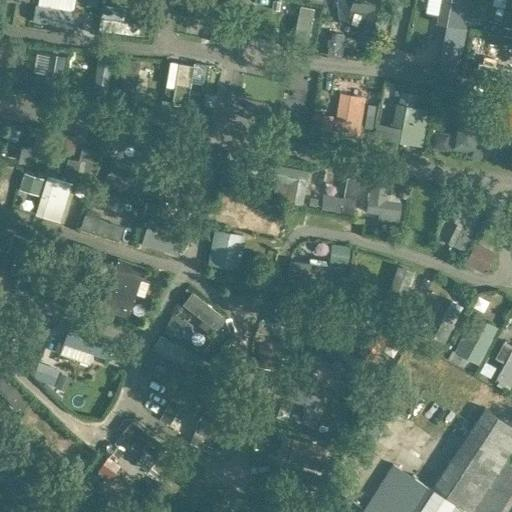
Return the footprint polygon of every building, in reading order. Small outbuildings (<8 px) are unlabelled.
[(150,0),(149,0),(147,11),(157,13),(159,1),(150,0)] [(196,0),(183,0),(181,14),(220,21),(223,5),(196,0)] [(354,0),(346,26),(350,27),(351,25),(360,28),(356,39),(378,46),(392,1),(388,0),(354,0)] [(440,0),(437,16),(454,19),(454,22),(464,24),(465,20),(464,20),(467,0),(440,0)] [(273,1),(272,9),(279,11),(280,2),(273,1)] [(35,4),(32,20),(72,28),(75,12),(73,12),(37,5),(35,4)] [(102,6),(98,29),(98,30),(141,35),(143,24),(143,23),(124,21),(125,9),(108,7),(102,6)] [(299,8),(291,47),(306,50),(314,11),(299,8)] [(496,8),(493,21),(500,23),(503,9),(496,8)] [(447,25),(441,54),(459,57),(465,28),(464,27),(447,24),(447,25)] [(511,28),(504,27),(502,35),(511,36),(511,28)] [(211,33),(210,41),(219,43),(221,35),(211,33)] [(328,39),(327,45),(330,45),(329,55),(339,57),(343,35),(332,34),(331,40),(328,39)] [(478,63),(476,75),(511,82),(511,80),(511,69),(494,66),(496,59),(483,57),(482,63),(478,63)] [(125,59),(117,103),(132,106),(139,62),(125,59)] [(97,60),(92,99),(106,102),(111,62),(97,60)] [(170,61),(166,85),(175,87),(173,97),(171,104),(186,106),(191,82),(202,84),(206,64),(193,62),(193,65),(170,61)] [(166,86),(164,94),(171,96),(173,87),(166,86)] [(377,126),(375,137),(419,145),(423,122),(425,122),(427,114),(420,112),(420,111),(413,110),(414,107),(412,107),(414,95),(400,93),(398,105),(397,104),(392,129),(377,126)] [(206,94),(204,104),(213,106),(215,95),(206,94)] [(314,115),(312,127),(329,130),(342,132),(357,135),(362,112),(355,111),(358,98),(341,95),(336,121),(331,120),(332,118),(314,115)] [(456,112),(451,148),(470,150),(469,156),(482,157),(484,141),(477,140),(479,126),(480,116),(466,114),(456,112)] [(57,133),(54,148),(74,151),(76,136),(57,133)] [(21,147),(18,162),(41,167),(48,136),(37,134),(33,149),(21,147)] [(433,135),(431,147),(444,149),(444,144),(445,139),(442,136),(433,135)] [(155,140),(148,166),(160,169),(156,186),(180,191),(186,168),(192,169),(195,157),(164,150),(166,142),(155,140)] [(3,156),(2,163),(12,165),(13,158),(3,156)] [(113,160),(105,184),(140,196),(148,172),(113,160)] [(99,165),(94,180),(100,182),(106,167),(99,165)] [(24,173),(20,188),(38,194),(43,179),(32,176),(24,173)] [(48,176),(37,213),(59,220),(66,198),(54,194),(58,179),(48,176)] [(323,194),(321,208),(353,213),(359,180),(346,178),(343,198),(323,194)] [(401,184),(399,196),(406,197),(408,185),(401,184)] [(369,199),(367,211),(380,212),(379,218),(397,220),(400,203),(384,201),(386,187),(372,185),(370,199),(369,199)] [(443,188),(441,200),(458,203),(460,191),(443,188)] [(91,193),(88,203),(98,207),(102,197),(91,193)] [(310,198),(309,205),(316,206),(317,199),(310,198)] [(458,225),(448,243),(464,251),(482,215),(463,206),(454,223),(458,225)] [(86,209),(81,227),(116,238),(120,226),(97,219),(98,213),(86,209)] [(149,217),(141,245),(177,255),(185,227),(149,217)] [(215,231),(209,263),(233,267),(237,245),(240,246),(242,235),(215,231)] [(0,249),(0,267),(2,269),(2,270),(15,274),(26,238),(13,234),(7,252),(0,249)] [(61,242),(57,253),(68,257),(72,246),(61,242)] [(333,245),(331,261),(347,263),(349,247),(333,245)] [(117,258),(114,267),(142,276),(144,268),(117,258)] [(316,265),(311,264),(291,262),(288,285),(339,291),(342,268),(327,266),(326,270),(315,269),(316,265)] [(397,267),(385,302),(399,307),(412,272),(397,267)] [(113,269),(100,307),(128,317),(136,294),(143,296),(147,282),(141,280),(141,278),(113,269)] [(216,274),(215,284),(224,286),(225,275),(216,274)] [(37,277),(32,288),(66,302),(71,291),(61,287),(45,280),(37,277)] [(192,293),(183,304),(205,321),(201,327),(209,333),(214,328),(215,329),(224,318),(192,293)] [(365,299),(362,306),(373,310),(376,304),(365,299)] [(451,301),(433,337),(444,343),(461,306),(451,301)] [(276,303),(274,318),(308,322),(310,308),(276,303)] [(19,312),(13,322),(19,326),(15,333),(28,340),(20,354),(30,360),(48,329),(19,312)] [(172,315),(163,332),(173,337),(182,320),(172,315)] [(390,316),(387,332),(395,334),(398,318),(390,316)] [(447,347),(443,355),(463,366),(467,358),(477,363),(490,338),(469,326),(455,351),(447,347)] [(69,328),(61,354),(89,363),(93,352),(106,357),(111,342),(69,328)] [(357,353),(371,361),(385,337),(371,328),(357,353)] [(317,330),(314,344),(330,348),(333,334),(317,330)] [(154,346),(154,349),(192,371),(200,357),(161,336),(159,338),(154,346)] [(308,346),(295,360),(301,365),(313,351),(308,346)] [(511,347),(504,363),(496,378),(510,385),(511,381),(511,347)] [(260,350),(257,365),(272,369),(272,367),(278,368),(280,356),(274,355),(275,354),(260,350)] [(343,393),(357,405),(375,384),(339,353),(327,367),(350,386),(343,393)] [(485,362),(480,372),(490,377),(495,368),(485,362)] [(38,363),(33,377),(51,384),(56,369),(38,363)] [(173,373),(167,383),(177,388),(183,378),(173,373)] [(3,376),(0,379),(0,392),(18,410),(28,400),(3,376)] [(291,385),(286,398),(306,406),(300,421),(312,426),(323,398),(291,385)] [(171,401),(161,420),(169,425),(180,406),(171,401)] [(193,438),(191,442),(223,457),(238,426),(205,411),(192,437),(193,438)] [(332,418),(330,426),(350,433),(353,425),(332,418)] [(469,511),(511,449),(511,443),(476,419),(430,489),(392,464),(362,511),(469,511)] [(132,421),(123,433),(138,445),(145,451),(155,458),(156,459),(165,448),(132,421)] [(331,436),(327,446),(338,449),(341,439),(331,436)] [(282,437),(277,457),(319,468),(324,447),(282,437)] [(107,458),(98,470),(108,477),(117,465),(107,458)] [(269,476),(266,488),(302,495),(304,483),(269,476)] [(309,478),(307,488),(318,490),(320,480),(309,478)]
